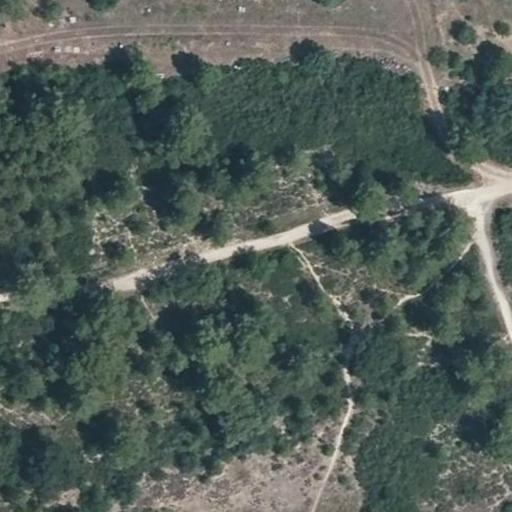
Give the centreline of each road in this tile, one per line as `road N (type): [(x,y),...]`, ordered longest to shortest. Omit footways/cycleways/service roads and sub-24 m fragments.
road 1 (track): [(0,301),(119,286),(373,213),(471,200)]
road 2 (track): [(471,200),(479,261),(511,318)]
